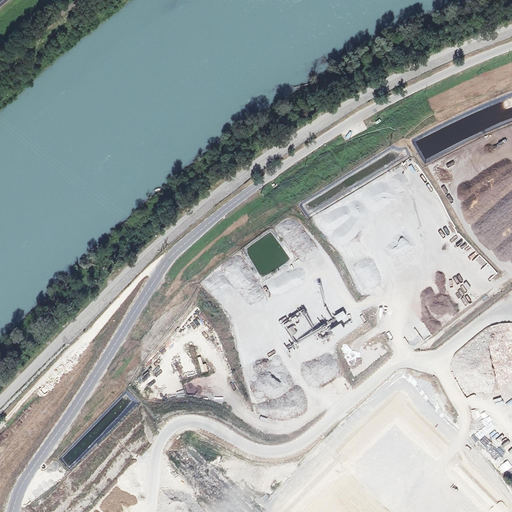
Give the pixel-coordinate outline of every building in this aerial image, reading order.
[(347,140),(350,133),(344,130),(341,137),(347,140)] [(390,174),(385,177),(389,184),(394,182),(390,174)] [(376,190),(384,188),(382,181),(375,183),(376,190)] [(342,211),(350,205),(346,200),(341,204),(342,205),(339,208),(342,211)] [(349,207),(343,212),(347,216),(353,211),(349,207)] [(441,239),(448,234),(445,228),(437,233),(441,239)] [(222,255),(214,245),(195,261),(203,271),(222,255)] [(285,268),(288,273),(295,269),(292,264),(285,268)] [(267,285),(269,291),(276,289),(274,283),(267,285)] [(473,301),(484,292),(480,286),(468,295),(473,301)] [(135,295),(131,293),(127,300),(133,303),(135,300),(139,302),(142,296),(136,293),(135,295)] [(466,297),(463,301),(468,306),(471,302),(466,297)] [(282,314),(284,318),(276,322),(278,325),(300,313),(296,306),(282,314)] [(344,311),(334,315),(337,322),(347,318),(344,311)] [(312,331),(320,326),(315,318),(309,322),(305,314),(303,316),(312,331)] [(355,318),(359,325),(365,322),(361,315),(355,318)] [(334,336),(345,331),(341,323),(331,328),(334,336)] [(292,326),(287,329),(291,336),(296,332),(292,326)] [(426,348),(438,338),(435,335),(423,345),(426,348)] [(306,387),(312,382),(307,377),(302,381),(306,387)] [(354,445),(361,437),(357,434),(350,442),(354,445)] [(380,478),(391,468),(368,444),(360,451),(372,464),(369,467),(380,478)] [(422,461),(415,466),(418,471),(426,466),(422,461)] [(441,496),(449,490),(445,486),(441,489),(439,486),(435,489),(441,496)]
